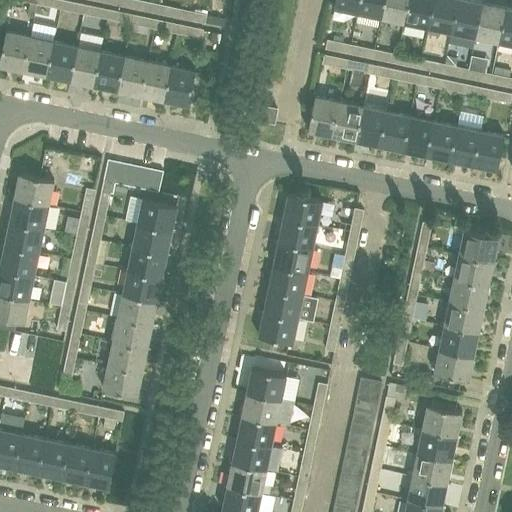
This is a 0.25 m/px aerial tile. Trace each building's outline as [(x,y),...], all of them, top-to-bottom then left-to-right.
[(61,8),(62,0),(38,0),(38,3),(61,8)] [(84,13),(86,4),(67,0),(62,0),(61,8),(84,13)] [(134,8),(135,0),(111,0),(110,3),(134,8)] [(157,13),(159,4),(141,0),(135,0),(134,8),(157,13)] [(358,12),(360,0),(335,0),(334,7),(358,12)] [(382,17),(385,0),(360,0),(358,12),(382,17)] [(405,22),(409,0),(385,0),(382,17),(405,22)] [(429,27),(434,0),(409,0),(405,22),(429,27)] [(452,32),(458,0),(434,0),(429,27),(452,32)] [(475,36),(483,2),(474,0),(458,0),(452,32),(475,36)] [(30,2),(27,16),(35,17),(38,3),(30,2)] [(499,41),(506,7),(483,2),(475,36),(499,41)] [(108,18),(110,9),(86,4),(84,13),(108,18)] [(181,18),(183,9),(159,4),(157,13),(181,18)] [(511,7),(506,7),(499,41),(511,44),(511,7)] [(131,23),(133,14),(110,9),(108,18),(131,23)] [(183,9),(181,18),(205,23),(205,22),(207,14),(183,9)] [(155,28),(157,19),(133,14),(131,23),(155,28)] [(178,33),(180,24),(157,19),(155,28),(178,33)] [(180,24),(178,33),(202,38),(204,29),(180,24)] [(0,64),(24,70),(31,35),(7,30),(0,60),(0,64)] [(47,75),(54,40),(31,35),(24,70),(47,75)] [(350,53),(352,44),(328,38),(326,48),(350,53)] [(71,80),(78,45),(54,40),(47,75),(71,80)] [(373,58),(375,48),(352,44),(350,53),(373,58)] [(94,84),(101,50),(78,45),(71,80),(94,84)] [(396,63),(398,53),(375,48),(373,58),(396,63)] [(117,89),(125,55),(101,50),(94,84),(117,89)] [(420,68),(422,58),(398,53),(396,63),(420,68)] [(346,68),(348,59),(325,54),(323,63),(346,68)] [(141,94),(148,59),(125,55),(117,89),(141,94)] [(443,73),(445,63),(422,58),(420,68),(443,73)] [(164,99),(172,64),(148,59),(141,94),(164,99)] [(369,73),(371,64),(348,59),(346,68),(369,73)] [(467,78),(469,68),(445,63),(443,73),(467,78)] [(172,64),(164,99),(188,104),(196,69),(172,64)] [(393,78),(395,69),(371,64),(369,73),(393,78)] [(511,77),(508,77),(510,69),(494,65),(492,73),(490,83),(511,87),(511,77)] [(490,83),(492,73),(469,68),(467,78),(490,83)] [(416,83),(418,74),(395,69),(393,78),(416,83)] [(440,88),(442,79),(418,74),(416,83),(440,88)] [(463,92),(465,84),(442,79),(440,88),(463,92)] [(487,97),(489,89),(465,84),(463,92),(487,97)] [(511,93),(489,89),(487,97),(511,102),(511,95),(511,93)] [(332,135),(339,100),(315,95),(308,130),(332,135)] [(356,140),(363,105),(339,100),(332,135),(356,140)] [(251,117),(274,122),(277,108),(254,103),(251,117)] [(379,144),(386,110),(363,105),(356,140),(379,144)] [(403,149),(410,114),(386,110),(379,144),(403,149)] [(426,154),(433,119),(410,114),(403,149),(426,154)] [(450,159),(457,124),(433,119),(426,154),(450,159)] [(473,164),(480,129),(457,124),(450,159),(473,164)] [(480,129),(473,164),(497,169),(505,134),(480,129)] [(115,182),(120,161),(108,158),(103,179),(115,182)] [(126,184),(130,163),(120,161),(115,182),(126,184)] [(136,186),(141,165),(130,163),(126,184),(136,186)] [(147,188),(152,167),(141,165),(136,186),(147,188)] [(152,167),(147,188),(159,191),(163,170),(152,167)] [(15,196),(49,204),(54,180),(20,172),(15,196)] [(82,210),(91,212),(96,189),(87,187),(82,210)] [(97,214),(106,216),(111,192),(102,190),(97,214)] [(283,217),(318,224),(323,200),(288,192),(283,217)] [(45,227),(49,204),(15,196),(10,220),(45,227)] [(137,222),(172,230),(177,205),(142,198),(137,222)] [(350,231),(359,233),(364,209),(355,207),(350,231)] [(86,236),(91,212),(82,210),(77,234),(86,236)] [(101,239),(106,216),(97,214),(92,237),(101,239)] [(313,247),(318,224),(283,217),(278,240),(313,247)] [(40,250),(45,227),(10,220),(5,243),(40,250)] [(167,253),(172,230),(137,222),(132,246),(167,253)] [(418,245),(427,246),(432,223),(423,222),(418,245)] [(459,253),(494,260),(499,236),(464,229),(459,253)] [(354,256),(359,233),(350,231),(345,254),(354,256)] [(81,259),(86,236),(77,234),(72,257),(81,259)] [(96,263),(101,239),(92,237),(87,261),(96,263)] [(308,271),(313,247),(278,240),(273,264),(308,271)] [(35,274),(40,250),(5,243),(0,267),(35,274)] [(422,270),(427,246),(418,245),(413,268),(422,270)] [(162,277),(167,253),(132,246),(127,269),(162,277)] [(489,284),(494,260),(459,253),(454,277),(489,284)] [(349,279),(354,256),(345,254),(340,278),(349,279)] [(76,282),(81,259),(72,257),(67,281),(76,282)] [(91,286),(96,263),(87,261),(82,284),(91,286)] [(303,294),(308,271),(273,264),(268,287),(303,294)] [(0,290),(30,297),(35,274),(0,267),(0,266),(0,290)] [(417,293),(422,270),(413,268),(408,292),(417,293)] [(157,300),(162,277),(127,269),(123,293),(157,300)] [(484,307),(489,284),(454,277),(449,300),(484,307)] [(344,303),(349,279),(340,278),(335,301),(344,303)] [(71,306),(76,282),(67,281),(62,304),(71,306)] [(86,310),(91,286),(82,284),(77,308),(86,310)] [(298,318),(303,294),(268,287),(263,311),(298,318)] [(0,316),(25,322),(30,297),(0,290),(0,316)] [(412,317),(417,293),(408,292),(404,315),(412,317)] [(152,324),(157,300),(123,293),(118,316),(152,324)] [(479,331),(484,307),(449,300),(444,324),(479,331)] [(339,326),(344,303),(335,301),(330,324),(339,326)] [(66,330),(71,306),(62,304),(57,328),(66,330)] [(81,333),(86,310),(77,308),(72,331),(81,333)] [(293,342),(298,318),(263,311),(258,335),(293,342)] [(407,340),(412,317),(404,315),(399,339),(407,340)] [(148,347),(152,324),(118,316),(113,340),(148,347)] [(334,350),(339,326),(330,324),(325,349),(334,350)] [(474,354),(479,331),(444,324),(439,347),(474,354)] [(76,357),(81,333),(72,331),(67,355),(76,357)] [(402,365),(407,340),(399,339),(394,363),(402,365)] [(143,371),(148,347),(113,340),(108,363),(143,371)] [(469,379),(474,354),(439,347),(434,371),(469,379)] [(71,380),(76,357),(67,355),(62,378),(71,380)] [(138,395),(143,371),(108,363),(103,387),(138,395)] [(247,391),(281,398),(287,374),(252,367),(247,391)] [(359,387),(379,391),(381,381),(361,376),(359,387)] [(313,405),(322,407),(327,383),(318,381),(313,405)] [(28,400),(30,391),(6,386),(5,395),(28,400)] [(377,402),(379,391),(359,387),(356,398),(377,402)] [(51,405),(53,396),(30,391),(28,400),(51,405)] [(277,422),(281,398),(247,391),(242,414),(277,422)] [(75,410),(77,401),(53,396),(51,405),(75,410)] [(381,419),(390,421),(395,397),(386,396),(381,419)] [(375,413),(377,402),(356,398),(354,408),(375,413)] [(98,415),(100,406),(77,401),(75,410),(98,415)] [(422,427),(457,435),(462,411),(427,403),(422,427)] [(317,430),(322,407),(313,405),(308,428),(317,430)] [(100,406),(98,415),(123,420),(124,411),(100,406)] [(373,423),(375,413),(354,408),(352,419),(373,423)] [(272,445),(277,422),(242,414),(237,438),(272,445)] [(370,434),(373,423),(352,419),(350,429),(370,434)] [(385,444),(390,421),(381,419),(376,442),(385,444)] [(0,463),(14,467),(21,432),(0,427),(0,463)] [(452,458),(457,435),(422,427),(417,451),(452,458)] [(312,454),(317,430),(308,428),(303,452),(312,454)] [(368,444),(370,434),(350,429),(348,440),(368,444)] [(38,472),(45,437),(21,432),(14,467),(38,472)] [(61,476),(68,442),(45,437),(38,472),(61,476)] [(267,469),(272,445),(237,438),(232,461),(267,469)] [(366,455),(368,444),(348,440),(345,451),(366,455)] [(84,481),(92,447),(68,442),(61,476),(84,481)] [(380,468),(385,444),(376,442),(372,466),(380,468)] [(92,447),(84,481),(109,486),(116,452),(92,447)] [(364,466),(366,455),(345,451),(343,461),(364,466)] [(447,482),(452,458),(417,451),(412,474),(447,482)] [(307,477),(312,454),(303,452),(298,475),(307,477)] [(262,492),(267,469),(232,461),(227,485),(262,492)] [(361,476),(364,466),(343,461),(341,472),(361,476)] [(375,491),(380,468),(372,466),(367,489),(375,491)] [(359,487),(361,476),(341,472),(339,483),(359,487)] [(442,505),(447,482),(412,474),(407,498),(442,505)] [(302,501),(307,477),(298,475),(293,499),(302,501)] [(357,498),(359,487),(339,483),(336,493),(357,498)] [(235,511),(257,511),(262,492),(227,485),(222,509),(235,511)] [(371,511),(375,491),(367,489),(362,511),(371,511)] [(355,508),(357,498),(336,493),(334,504),(355,508)] [(440,511),(442,505),(407,498),(404,511),(440,511)] [(299,511),(302,501),(293,499),(290,511),(299,511)]
